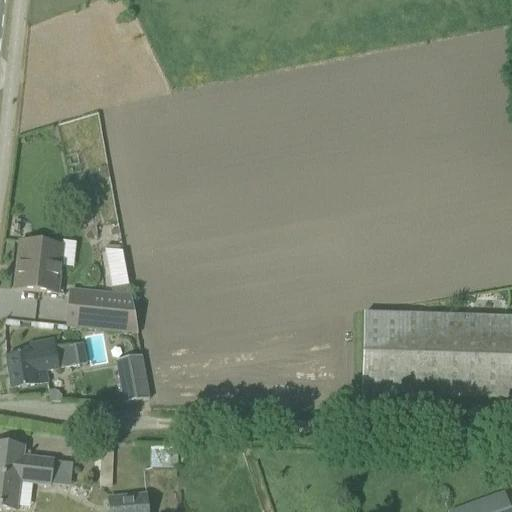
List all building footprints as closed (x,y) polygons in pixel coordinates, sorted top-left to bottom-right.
[(48,297),(53,247),(13,243),(8,293),(48,297)] [(132,298),(70,292),(68,328),(137,338),(132,298)] [(511,401),(511,319),(363,316),(361,397),(511,401)] [(46,386),(44,374),(78,369),(74,348),(47,352),(45,343),(27,346),(29,355),(5,358),(11,392),(46,386)] [(148,401),(141,358),(115,363),(122,405),(148,401)] [(0,510),(14,511),(17,485),(51,488),(53,464),(19,461),(20,450),(0,447),(0,510)] [(510,511),(503,494),(455,511),(510,511)] [(149,511),(148,495),(109,500),(109,511),(149,511)]
